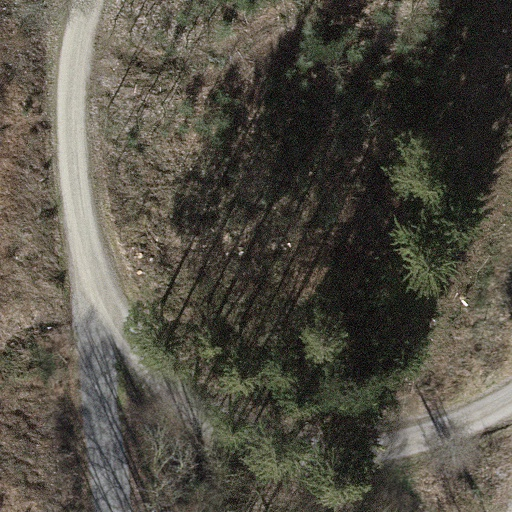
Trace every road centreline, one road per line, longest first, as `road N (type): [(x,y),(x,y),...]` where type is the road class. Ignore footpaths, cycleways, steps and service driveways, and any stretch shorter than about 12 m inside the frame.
road 1 (track): [(86,271),(132,350),(184,401),(249,437),(355,475),(401,511)]
road 2 (track): [(87,0),(71,82),(86,271)]
road 3 (track): [(115,511),(86,271)]
road 4 (track): [(320,458),(420,438),(511,398)]
